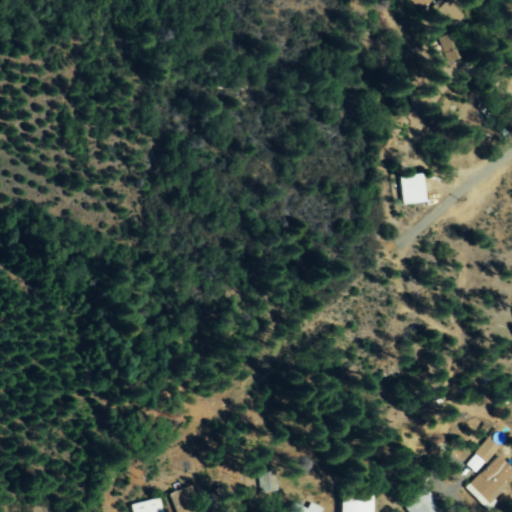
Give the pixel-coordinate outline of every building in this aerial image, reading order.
[(451,28),(461,18),(443,1),(433,11),(451,28)] [(443,63),(460,60),(454,33),(437,36),(443,63)] [(402,206),(425,203),(422,174),(398,176),(402,206)] [(499,448),(488,438),(464,463),(475,473),(499,448)] [(464,486),(486,511),(511,489),(511,467),(511,468),(499,455),(464,486)] [(277,491),(276,469),(258,469),(259,492),(277,491)] [(404,504),(409,511),(435,511),(432,506),(436,503),(426,488),(404,504)] [(173,511),(197,511),(195,493),(186,494),(186,490),(171,492),(173,511)] [(371,511),(372,494),(341,493),(340,511),(371,511)] [(130,504),(131,511),(161,511),(158,497),(130,504)] [(307,507),(292,501),(287,511),(320,511),(322,507),(309,502),(307,507)]
